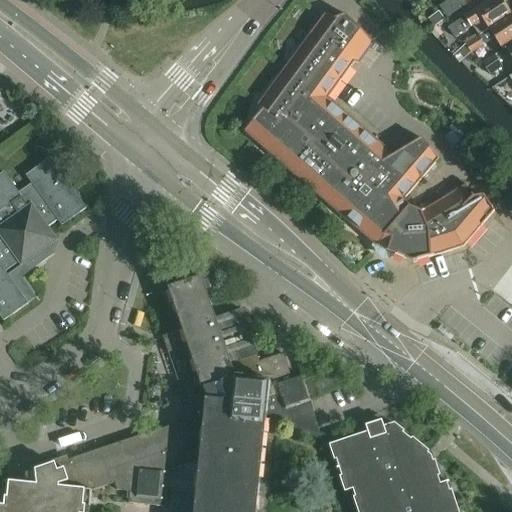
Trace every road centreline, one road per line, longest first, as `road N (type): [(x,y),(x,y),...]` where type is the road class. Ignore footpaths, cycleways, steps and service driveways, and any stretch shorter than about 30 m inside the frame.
road 1 (tertiary): [(511,438),(149,142)]
road 2 (residential): [(25,397),(104,341),(149,142)]
road 3 (tertiary): [(149,142),(78,64),(0,5)]
road 4 (tertiary): [(149,142),(268,0)]
road 5 (tertiary): [(0,42),(149,142)]
